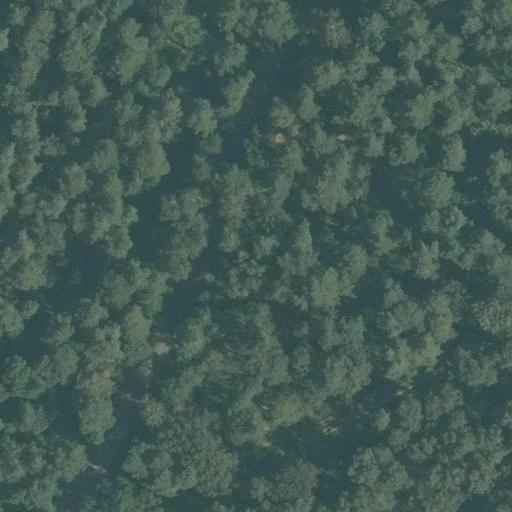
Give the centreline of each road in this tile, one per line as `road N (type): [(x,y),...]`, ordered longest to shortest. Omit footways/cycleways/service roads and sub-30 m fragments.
road 1 (unclassified): [(289,0),(197,261),(151,367),(68,511)]
road 2 (unknown): [(511,295),(136,511)]
